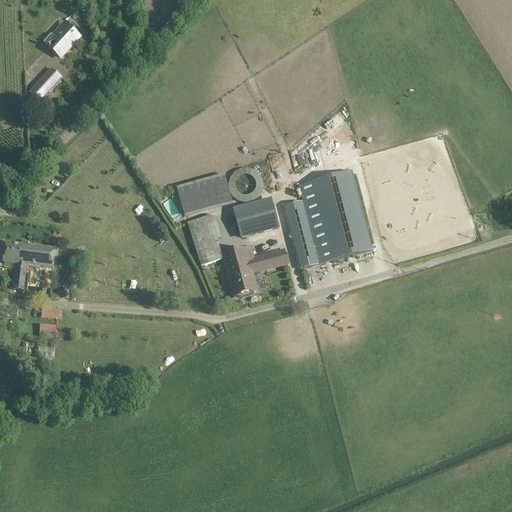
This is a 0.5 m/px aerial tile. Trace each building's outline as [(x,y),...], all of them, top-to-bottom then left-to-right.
[(51,35),(44,44),(49,48),(48,48),(50,50),(60,59),(78,39),(80,41),(86,35),(72,23),(56,40),(51,35)] [(41,82),(31,93),(40,102),(51,91),(61,79),(57,75),(52,71),(41,82)] [(311,135),(296,147),(306,160),(317,152),(313,146),(318,142),(329,135),(323,126),(311,135)] [(352,174),(299,188),(303,203),(302,204),(318,267),(373,253),(352,174)] [(225,177),(177,190),(183,213),(231,200),(225,177)] [(231,200),(183,213),(186,221),(233,208),(231,200)] [(271,203),(234,212),(242,239),(251,236),(246,219),(264,215),(269,232),(278,229),(271,203)] [(318,267),(302,204),(284,208),(301,272),(318,267)] [(264,215),(246,219),(251,236),(269,232),(264,215)] [(212,218),(197,223),(205,250),(219,246),(212,218)] [(205,250),(197,223),(188,225),(201,267),(210,265),(205,250)] [(22,247),(6,244),(3,264),(17,265),(14,291),(25,292),(28,267),(54,270),(57,250),(22,245),(22,247)] [(219,246),(205,250),(210,265),(223,261),(222,257),(223,257),(222,257),(219,246)] [(223,257),(222,257),(223,261),(233,299),(257,292),(252,275),(287,266),(288,266),(284,251),(254,259),(251,250),(246,251),(244,251),(245,251),(223,257)] [(0,308),(0,319),(14,322),(17,322),(18,311),(15,311),(0,308)] [(59,322),(61,310),(48,308),(47,319),(59,322)] [(39,326),(39,338),(56,338),(57,326),(39,326)]
